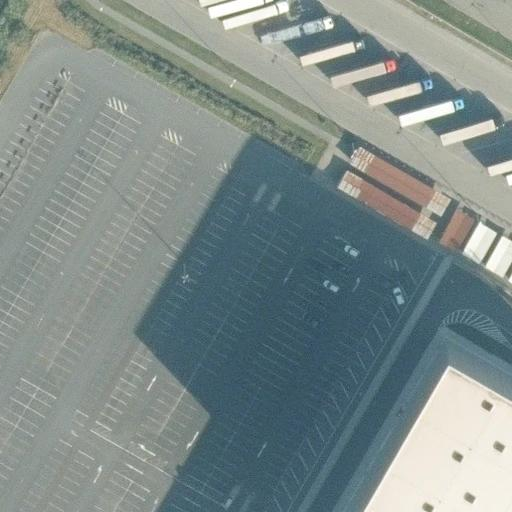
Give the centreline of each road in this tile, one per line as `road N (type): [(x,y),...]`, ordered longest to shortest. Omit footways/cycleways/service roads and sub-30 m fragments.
road 1 (unclassified): [(511,326),(437,289),(311,511)]
road 2 (unclassified): [(511,91),(353,0)]
